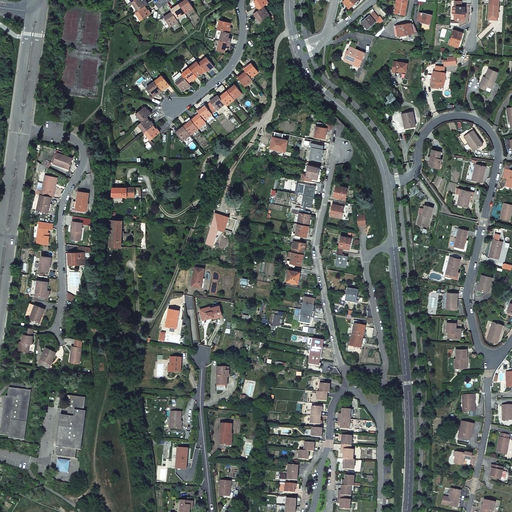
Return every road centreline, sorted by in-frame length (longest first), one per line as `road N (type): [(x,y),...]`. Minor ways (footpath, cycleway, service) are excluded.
road 1 (residential): [(490,356),(479,346),(466,295),(497,162),(494,136),(473,117),(438,119),(418,143),(413,173),(386,182)]
road 2 (residential): [(292,29),(277,42),(271,110),(213,170),(199,201),(167,215),(136,171)]
road 3 (tertiary): [(407,511),(408,382),(393,243)]
road 4 (residential): [(55,331),(60,210),(86,159),(73,138),(26,124)]
road 5 (residential): [(334,149),(314,249),(345,372)]
road 6 (residential): [(189,295),(211,511)]
road 7 (tertiary): [(386,182),(368,136),(310,79),(298,51)]
road 8 (residential): [(490,356),(467,511)]
road 9 (residential): [(240,0),(243,31),(234,61),(173,106)]
